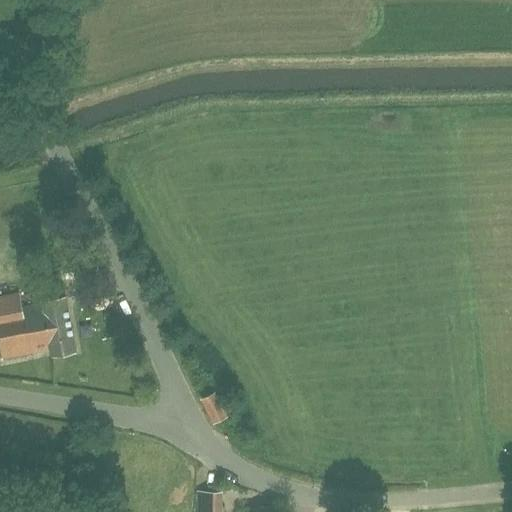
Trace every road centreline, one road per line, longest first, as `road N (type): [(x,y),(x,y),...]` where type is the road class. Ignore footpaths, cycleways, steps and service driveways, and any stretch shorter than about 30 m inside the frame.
road 1 (residential): [(186,422),(0,44)]
road 2 (residential): [(511,491),(394,502),(303,495)]
road 3 (residential): [(186,422),(0,397)]
road 4 (residential): [(303,495),(222,463),(186,422)]
